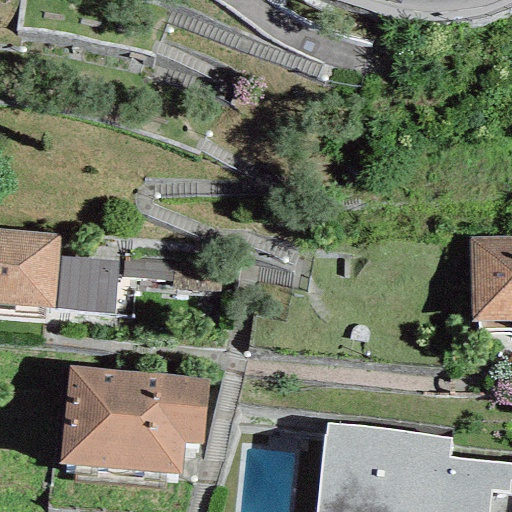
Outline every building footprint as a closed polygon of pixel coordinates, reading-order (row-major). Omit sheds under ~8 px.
[(60,236),(0,230),(0,318),(42,322),(43,310),(54,310),(58,259),(60,236)] [(511,235),(468,237),(471,321),(477,320),(477,329),(511,328),(511,235)] [(117,263),(58,259),(54,310),(113,314),(117,263)] [(207,381),(66,368),(58,464),(180,475),(183,443),(201,444),(207,381)] [(450,438),(325,426),(316,511),(511,511),(511,464),(448,459),(450,438)]
